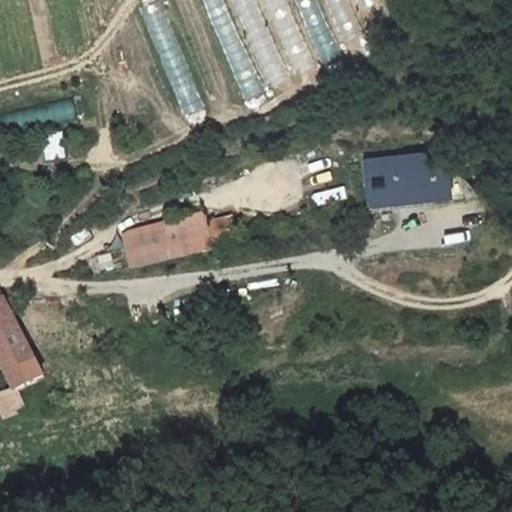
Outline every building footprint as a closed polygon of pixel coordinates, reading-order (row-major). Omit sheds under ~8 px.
[(157,0),(140,8),(185,116),(205,108),(159,0),(157,0)] [(383,3),(381,0),(199,0),(247,100),(348,56),(342,44),(364,34),(356,16),(383,3)] [(0,113),(0,134),(87,116),(82,96),(0,113)] [(452,147),(365,156),(369,206),(457,195),(452,147)] [(203,216),(123,235),(131,269),(211,250),(203,216)] [(14,303),(10,293),(6,294),(0,295),(0,369),(7,384),(33,371),(34,365),(6,306),(14,303)] [(33,371),(7,384),(0,386),(0,410),(40,391),(33,371)]
